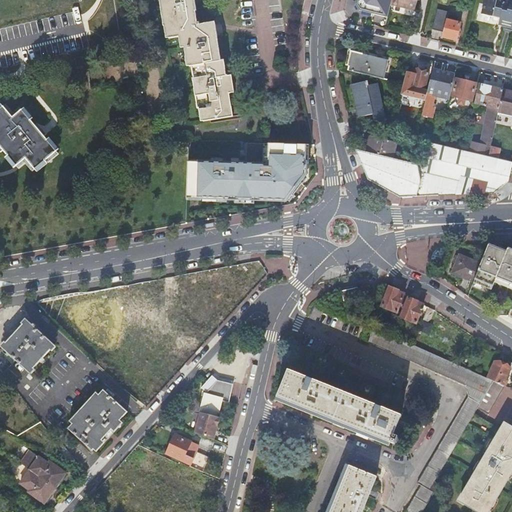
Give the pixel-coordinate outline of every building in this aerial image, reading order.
[(197,109),(203,108),(205,121),(232,117),(228,94),(229,94),(226,77),(225,77),(223,61),(220,62),(214,25),(199,28),(199,25),(196,25),(195,14),(197,14),(194,0),(158,0),(162,26),(168,25),(170,38),(183,36),(185,46),(183,47),(185,57),(190,57),(191,66),(196,66),(198,78),(192,79),(197,109)] [(390,4),(391,0),(356,0),(355,4),(359,10),(387,17),(390,4)] [(391,0),(390,4),(415,10),(417,0),(391,0)] [(511,0),(510,0),(510,3),(500,0),(486,0),(482,15),(493,18),(494,16),(501,18),(500,19),(499,24),(505,25),(511,27),(511,0)] [(449,12),(437,10),(432,30),(444,33),(443,37),(456,41),(461,24),(447,20),(449,12)] [(351,53),(347,71),(387,81),(387,80),(384,79),(388,62),(362,56),(362,55),(350,52),(349,53),(351,53)] [(448,73),(433,69),(427,93),(428,94),(425,108),(424,108),(422,115),(433,118),(434,113),(431,112),(435,95),(444,98),(450,99),(455,75),(454,74),(448,73)] [(425,90),(429,74),(415,70),(410,92),(415,94),(417,88),(425,90)] [(476,84),(457,80),(452,97),(459,99),(458,105),(464,106),(466,100),(472,102),(476,84)] [(361,126),(362,126),(361,118),(373,115),(375,123),(386,120),(378,85),(369,87),(368,82),(352,86),(361,126)] [(478,86),(475,104),(489,107),(480,145),(489,147),(491,148),(491,147),(498,113),(503,91),(478,86)] [(511,93),(503,91),(498,113),(511,116),(511,93)] [(6,112),(4,114),(6,116),(15,109),(13,106),(6,112)] [(18,107),(15,109),(24,120),(26,118),(18,107)] [(16,157),(19,160),(25,169),(36,162),(37,160),(48,152),(40,142),(36,136),(28,125),(24,120),(15,109),(6,116),(4,114),(0,108),(0,155),(7,165),(16,157)] [(30,124),(28,125),(36,136),(39,135),(30,124)] [(366,152),(393,159),(397,143),(370,137),(366,152)] [(43,139),(40,142),(48,152),(51,150),(43,139)] [(488,153),(489,147),(480,145),(468,142),(467,148),(488,153)] [(246,164),(188,162),(187,198),(287,200),(305,175),(306,144),(246,143),(246,164)] [(433,144),(428,143),(428,145),(421,166),(502,186),(509,182),(511,167),(511,163),(499,160),(489,157),(433,144)] [(491,148),(489,157),(499,160),(501,149),(491,147),(491,148)] [(366,152),(356,150),(367,179),(401,198),(494,192),(502,186),(421,166),(393,159),(366,152)] [(50,155),(48,152),(37,160),(39,163),(50,155)] [(16,162),(19,160),(16,157),(7,165),(9,167),(16,162)] [(25,169),(19,160),(16,162),(23,171),(25,169)] [(36,162),(25,169),(27,172),(38,164),(36,162)] [(507,252),(488,244),(480,263),(473,282),(491,290),(494,282),(496,277),(502,262),(507,252)] [(511,250),(508,248),(507,252),(502,262),(496,277),(510,283),(510,285),(511,285),(511,250)] [(473,282),(480,263),(459,255),(452,273),(473,282)] [(510,283),(496,277),(494,282),(511,288),(511,285),(510,285),(510,283)] [(390,285),(382,307),(397,313),(405,294),(390,285)] [(409,296),(401,317),(416,323),(423,305),(409,296)] [(428,307),(422,320),(428,322),(431,319),(434,311),(428,307)] [(27,320),(3,347),(29,370),(32,366),(34,368),(52,349),(49,347),(53,343),(35,327),(37,326),(34,324),(33,325),(27,320)] [(421,511),(432,494),(428,492),(432,486),(430,486),(473,413),(492,381),(487,379),(462,367),(413,345),(393,337),(374,328),(368,341),(466,385),(468,398),(464,404),(419,480),(416,485),(420,487),(405,511),(421,511)] [(494,381),(505,387),(508,381),(506,379),(510,369),(495,362),(487,379),(492,381),(494,381)] [(278,399),(390,444),(391,443),(395,445),(398,438),(394,436),(402,416),(290,371),(278,399)] [(223,397),(222,401),(228,403),(232,385),(231,384),(218,380),(212,375),(201,389),(207,393),(223,397)] [(494,381),(478,407),(488,413),(489,414),(494,405),(505,387),(494,381)] [(104,390),(69,428),(93,450),(128,412),(104,390)] [(200,412),(218,417),(222,401),(223,397),(207,393),(206,396),(205,396),(200,412)] [(218,417),(200,412),(195,433),(214,440),(219,418),(218,417)] [(486,511),(511,469),(511,427),(505,423),(501,430),(459,500),(480,511),(486,511)] [(57,425),(50,433),(56,438),(63,431),(57,425)] [(201,471),(202,472),(209,457),(196,452),(199,446),(191,442),(175,435),(167,453),(191,464),(189,466),(201,471)] [(30,450),(20,463),(29,470),(55,488),(66,473),(49,461),(48,463),(30,450)] [(362,511),(377,478),(349,466),(331,511),(330,511),(362,511)] [(55,488),(29,470),(20,483),(29,490),(28,492),(44,503),(55,488)]
